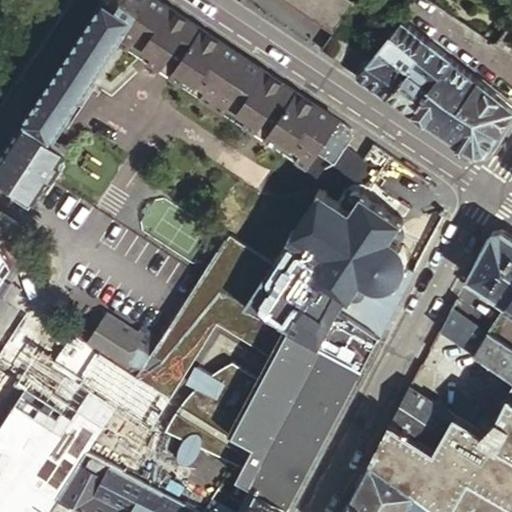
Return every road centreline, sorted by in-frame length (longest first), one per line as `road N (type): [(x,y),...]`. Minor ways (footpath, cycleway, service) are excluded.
road 1 (residential): [(486,192),(316,511)]
road 2 (residential): [(201,0),(486,192)]
road 3 (unclassified): [(411,16),(511,89)]
